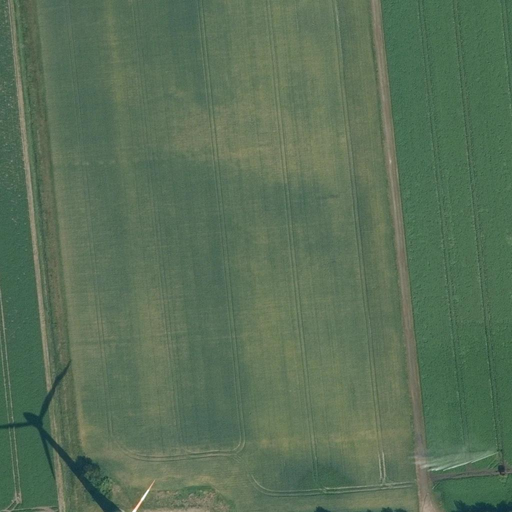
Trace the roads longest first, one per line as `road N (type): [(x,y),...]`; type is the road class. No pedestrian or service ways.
road 1 (track): [(371,0),(427,511)]
road 2 (track): [(80,511),(29,0)]
